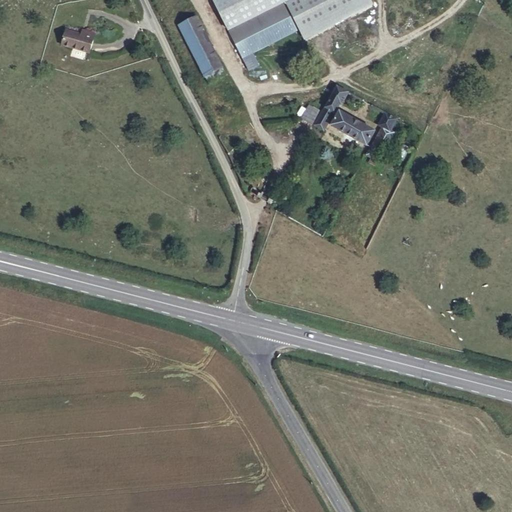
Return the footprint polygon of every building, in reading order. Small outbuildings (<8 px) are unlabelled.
[(217,0),(230,26),(290,0),(217,0)] [(290,0),(230,26),(248,67),(261,61),(254,46),(303,27),(290,0)] [(290,0),(303,27),(305,32),(341,16),(376,0),(290,0)] [(225,72),(197,10),(179,17),(207,80),(225,72)] [(87,31),(68,24),(64,39),(92,48),(98,29),(88,26),(87,31)] [(314,126),(320,130),(336,103),(339,103),(347,89),(338,84),(322,112),(314,126)] [(301,120),(314,126),(322,112),(310,105),(301,120)] [(380,129),(368,153),(378,158),(392,134),(388,131),(396,116),(386,111),(377,127),(380,129)] [(372,131),(338,112),(330,126),(364,145),(372,131)] [(247,126),(231,118),(225,130),(242,138),(247,126)]
